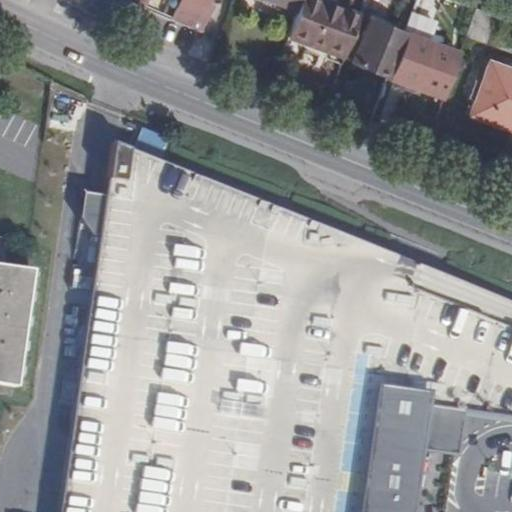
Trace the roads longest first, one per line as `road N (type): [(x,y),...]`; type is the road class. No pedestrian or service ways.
road 1 (primary): [(0,11),(511,225)]
road 2 (unknown): [(237,253),(176,248),(156,272),(146,295),(118,511)]
road 3 (unknown): [(237,253),(190,511)]
road 4 (unknown): [(280,511),(315,271)]
road 5 (unknown): [(338,511),(373,330)]
road 6 (unknown): [(373,330),(511,382)]
road 7 (unknown): [(511,331),(382,286)]
